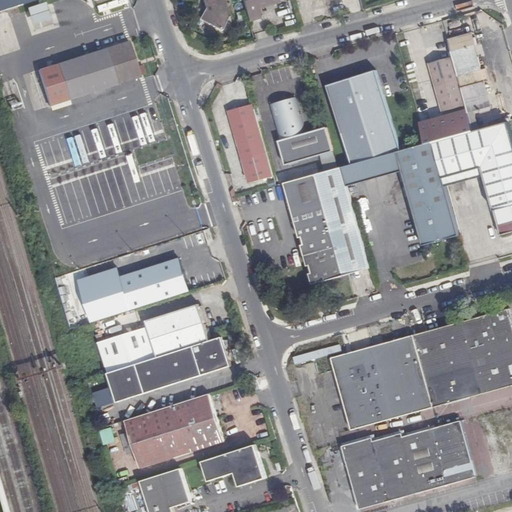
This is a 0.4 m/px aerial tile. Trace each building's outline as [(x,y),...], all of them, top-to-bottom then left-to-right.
[(0,0),(0,11),(35,0),(0,0)] [(200,0),(204,10),(197,21),(218,34),(227,19),(222,0),(200,0)] [(243,0),(249,21),(261,18),(259,8),(280,1),(279,0),(243,0)] [(44,2),(27,8),(32,25),(50,19),(44,2)] [(469,110),(475,130),(480,129),(475,112),(480,111),(481,114),(491,111),(491,108),(493,107),(485,82),(490,81),(486,69),(482,70),(475,46),(478,45),(474,33),(450,40),(454,56),(468,105),(469,110)] [(49,104),(140,75),(128,40),(38,68),(49,104)] [(430,63),(444,111),(468,105),(454,56),(430,63)] [(377,73),(328,86),(350,166),(372,159),(397,152),(398,152),(377,73)] [(271,105),(281,141),(280,142),(287,166),(322,156),(335,152),(328,128),(308,134),(301,112),(298,99),(297,98),(271,105)] [(229,112),(242,160),(267,152),(254,105),(229,112)] [(475,130),(469,110),(445,117),(450,137),(475,130)] [(450,137),(445,117),(420,124),(426,144),(435,142),(450,137)] [(444,139),(454,176),(483,168),(501,235),(511,232),(511,132),(509,122),(444,139)] [(398,152),(397,152),(403,172),(424,246),(461,235),(435,142),(426,144),(413,148),(398,152)] [(242,160),(249,184),(274,177),(267,152),(242,160)] [(335,152),(322,156),(327,172),(340,168),(335,152)] [(350,166),(344,167),(350,186),(403,172),(397,152),(372,159),(350,166)] [(344,167),(340,168),(327,172),(286,184),(301,238),(304,237),(306,244),(303,245),(309,266),(312,265),(314,272),(312,273),(315,284),(373,268),(356,210),(350,186),(344,167)] [(92,323),(190,292),(179,260),(121,279),(118,269),(79,281),(92,323)] [(149,326),(159,358),(211,341),(210,338),(212,337),(209,328),(207,329),(199,305),(147,322),(149,326)] [(414,335),(434,408),(511,386),(511,313),(511,309),(414,335)] [(159,358),(149,326),(99,342),(108,374),(159,358)] [(332,358),(352,430),(434,408),(414,335),(332,358)] [(108,374),(118,402),(232,366),(223,337),(211,341),(159,358),(108,374)] [(252,382),(255,391),(260,389),(258,380),(252,382)] [(125,421),(141,468),(226,441),(210,394),(125,421)] [(467,432),(480,430),(479,418),(466,420),(467,432)] [(343,446),(361,509),(477,477),(462,421),(404,437),(403,434),(374,442),(373,438),(343,446)] [(100,430),(104,445),(116,442),(112,427),(100,430)] [(204,461),(210,481),(236,473),(240,486),(267,478),(256,444),(204,461)] [(493,465),(484,446),(470,452),(481,475),(485,473),(484,469),(493,465)] [(182,468),(141,481),(151,511),(175,511),(174,508),(193,501),(182,468)]
